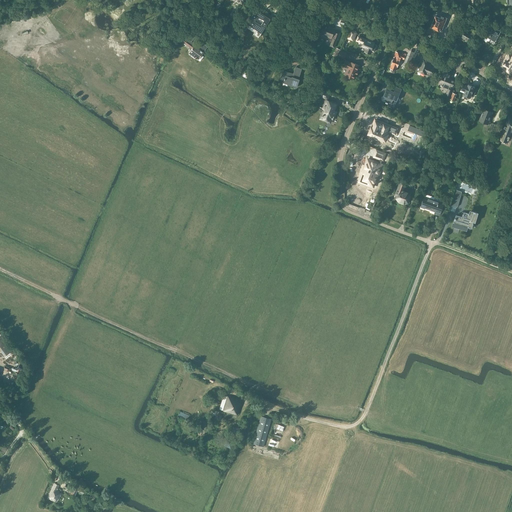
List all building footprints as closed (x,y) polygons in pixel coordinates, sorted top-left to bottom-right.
[(0,15),(27,0),(24,0),(0,13),(0,15)] [(259,33),(260,32),(261,33),(270,19),(255,9),(246,24),(247,24),(247,26),(259,33)] [(435,16),(431,27),(435,29),(435,30),(439,31),(440,28),(442,29),(447,18),(440,16),(440,18),(435,16)] [(495,42),(498,37),(499,37),(500,36),(503,39),(504,39),(501,35),(499,34),(501,31),(491,25),(485,36),(495,42)] [(324,26),(320,35),(331,39),(332,39),(334,40),(332,42),(330,47),(334,48),(340,33),(335,31),(335,29),(327,26),(326,26),(326,27),(324,26)] [(460,37),(469,42),(474,33),(472,32),(471,34),(464,30),(460,37)] [(182,42),(192,49),(188,53),(198,60),(206,48),(206,47),(199,41),(199,42),(200,42),(197,46),(191,41),(194,37),(195,37),(190,34),(189,34),(182,42)] [(363,39),(360,38),(358,39),(357,41),(361,42),(363,42),(362,46),(366,48),(365,52),(370,54),(372,51),(374,52),(377,45),(374,44),(375,43),(363,39)] [(404,60),(406,55),(403,53),(402,55),(396,52),(394,58),(392,63),(390,68),(396,71),(400,59),(401,59),(404,60)] [(504,63),(502,65),(505,67),(506,67),(505,67),(506,68),(505,70),(506,70),(511,73),(511,71),(511,55),(509,54),(505,60),(503,62),(504,63)] [(408,56),(404,66),(406,67),(406,68),(408,68),(412,57),(408,56)] [(423,57),(417,71),(418,72),(425,75),(425,74),(427,75),(429,76),(431,77),(431,76),(435,68),(430,66),(432,62),(432,61),(423,57)] [(346,76),(354,79),(360,66),(351,62),(351,63),(345,61),(343,67),(349,69),(346,76)] [(281,78),(285,79),(284,80),(285,80),(284,82),(290,84),(297,86),(299,79),(298,79),(301,69),(295,67),(293,75),(291,74),(286,72),(286,73),(283,72),(281,78)] [(445,72),(441,82),(444,83),(442,86),(443,87),(448,89),(446,95),(449,96),(453,87),(452,87),(455,82),(448,79),(450,74),(445,72)] [(471,96),(473,97),(476,91),(474,90),(475,87),(468,84),(463,83),(460,90),(465,92),(464,95),(471,98),(471,96)] [(384,95),(384,96),(384,97),(386,101),(387,102),(387,103),(388,103),(389,104),(388,106),(394,109),(397,101),(397,100),(400,99),(399,97),(402,89),(396,87),(394,92),(390,90),(390,89),(389,88),(388,88),(386,89),(385,91),(387,92),(386,96),(384,95)] [(457,94),(457,93),(454,91),(455,91),(453,90),(450,96),(449,99),(450,99),(454,101),(457,94)] [(335,108),(337,104),(332,102),(332,103),(326,100),(323,109),(325,110),(324,114),(323,114),(323,115),(322,118),(321,118),(326,121),(330,123),(330,122),(329,122),(331,119),(333,120),(336,112),(334,111),(335,108)] [(479,121),(487,124),(492,112),(484,109),(479,121)] [(371,127),(368,134),(371,135),(370,136),(383,141),(384,140),(385,140),(388,134),(386,133),(389,126),(393,127),(394,126),(395,123),(377,116),(376,120),(375,119),(372,127),(371,127)] [(511,119),(508,117),(503,131),(500,140),(502,141),(507,143),(507,142),(509,143),(510,139),(508,139),(510,134),(511,135),(511,132),(511,119)] [(498,125),(493,123),(489,132),(494,134),(498,125)] [(362,174),(360,178),(374,184),(373,187),(374,186),(375,184),(376,179),(378,179),(381,171),(380,170),(382,165),(381,164),(382,160),(383,161),(386,153),(376,150),(374,156),(373,157),(380,160),(378,163),(369,160),(368,160),(367,160),(366,164),(365,166),(364,165),(361,173),(362,173),(362,174)] [(408,203),(410,196),(409,193),(403,191),(406,184),(400,182),(396,195),(398,195),(397,199),(398,201),(405,204),(408,203)] [(451,205),(457,207),(458,207),(462,192),(461,192),(461,191),(455,190),(451,205)] [(422,205),(421,207),(425,208),(430,210),(429,213),(434,214),(440,216),(442,208),(444,204),(439,202),(440,199),(435,197),(434,200),(424,197),(423,202),(422,205)] [(454,222),(453,223),(464,227),(463,229),(467,230),(468,227),(472,228),(473,223),(472,223),(473,221),(475,222),(478,212),(470,210),(469,214),(468,214),(469,212),(465,211),(464,213),(463,213),(462,216),(457,215),(457,216),(456,215),(454,222)] [(0,335),(0,350),(4,356),(12,351),(1,335),(0,335)] [(239,404),(240,400),(223,395),(219,410),(237,415),(240,404),(239,404)] [(261,417),(253,444),(263,447),(271,419),(261,417)] [(228,439),(232,440),(233,439),(236,440),(237,435),(236,434),(238,430),(233,429),(232,433),(231,432),(230,436),(229,436),(228,439)] [(54,484),(48,498),(55,502),(56,498),(58,499),(59,499),(61,494),(59,493),(60,491),(57,490),(60,486),(55,483),(54,484)] [(75,489),(71,487),(66,484),(64,488),(69,491),(68,494),(72,496),(74,492),(75,489)]
